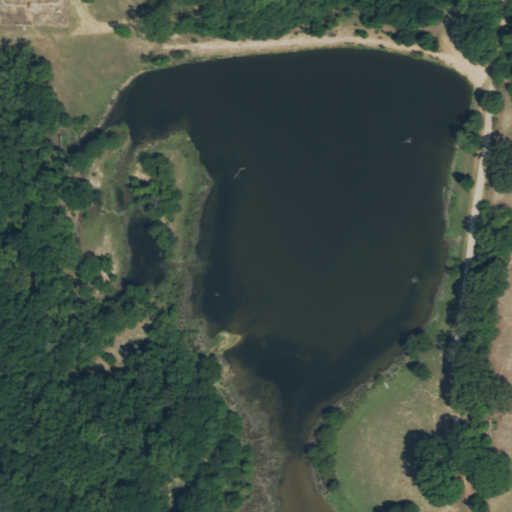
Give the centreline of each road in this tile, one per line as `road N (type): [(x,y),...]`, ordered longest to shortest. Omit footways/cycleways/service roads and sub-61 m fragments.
road 1 (track): [(475,511),(456,415),(473,223),(507,0)]
road 2 (track): [(80,30),(211,45),(343,37),(493,75)]
